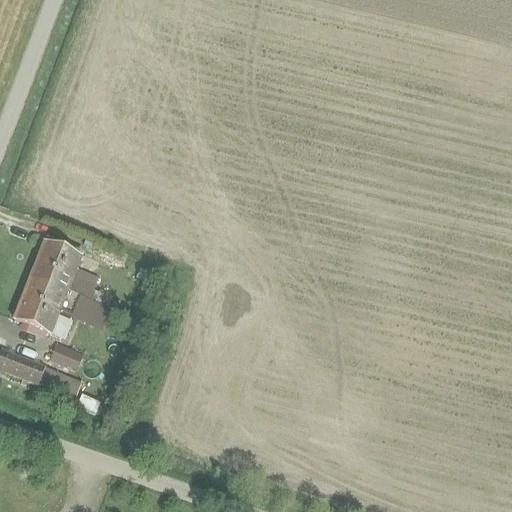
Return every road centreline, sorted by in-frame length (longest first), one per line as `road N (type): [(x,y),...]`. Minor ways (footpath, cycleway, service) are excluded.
road 1 (unclassified): [(0,425),(239,511)]
road 2 (tertiary): [(56,0),(0,150)]
